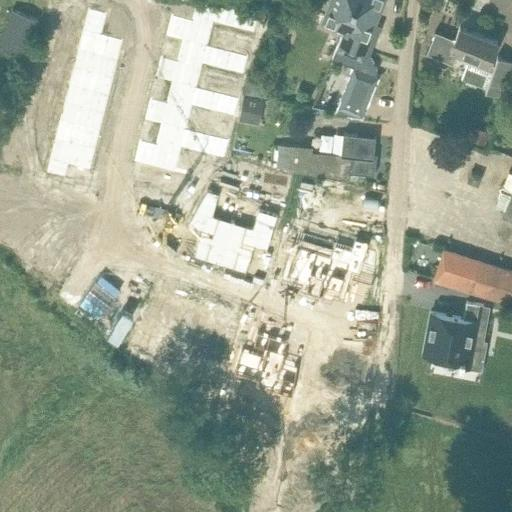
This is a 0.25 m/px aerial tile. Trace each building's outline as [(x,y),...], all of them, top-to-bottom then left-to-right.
[(332,0),(324,18),(346,27),(333,56),(353,66),(333,110),(363,117),(379,75),(376,74),(377,69),(370,54),(382,25),(373,21),(381,0),(332,0)] [(172,15),(166,36),(183,40),(207,45),(213,22),(253,32),(254,28),(256,24),(258,13),(197,3),(192,20),(172,15)] [(34,38),(41,18),(13,8),(0,43),(0,47),(26,57),(34,38)] [(89,8),(78,50),(117,60),(123,39),(101,34),(107,13),(89,8)] [(504,97),(511,70),(511,59),(502,56),(498,55),(495,63),(490,61),(498,40),(460,25),(455,38),(435,30),(427,52),(453,63),(456,57),(493,71),(487,90),(492,92),(491,92),(504,97)] [(49,30),(44,41),(52,43),(56,31),(49,30)] [(40,40),(35,52),(49,56),(52,43),(40,40)] [(161,56),(156,78),(172,82),(196,87),(202,64),(243,74),(248,56),(207,45),(183,40),(177,60),(161,56)] [(78,50),(73,68),(113,78),(117,60),(78,50)] [(38,64),(33,75),(41,78),(45,66),(38,64)] [(73,68),(69,85),(109,95),(113,78),(73,68)] [(33,75),(29,86),(37,89),(41,78),(33,75)] [(151,98),(145,119),(161,123),(186,128),(192,105),(234,116),(239,98),(196,87),(172,82),(167,102),(151,98)] [(69,85),(65,102),(104,112),(109,95),(69,85)] [(25,98),(20,109),(28,112),(32,100),(25,98)] [(65,102),(60,120),(100,130),(104,112),(65,102)] [(20,109),(16,120),(24,123),(28,112),(20,109)] [(60,120),(55,138),(95,148),(100,130),(60,120)] [(140,140),(134,161),(175,171),(181,147),(224,158),(229,140),(186,128),(161,123),(156,144),(140,140)] [(475,123),(470,136),(485,141),(490,129),(475,123)] [(343,131),(341,153),(313,150),(313,145),(290,143),(290,144),(288,166),(288,169),(350,176),(350,171),(374,173),(375,162),(373,162),(375,135),(343,131)] [(55,138),(47,172),(65,177),(68,164),(90,169),(95,148),(55,138)] [(278,143),(276,166),(288,166),(290,144),(278,143)] [(6,148),(1,160),(17,164),(20,152),(6,148)] [(0,166),(0,191),(22,197),(19,210),(24,211),(17,241),(41,247),(40,252),(62,258),(68,236),(72,237),(81,202),(44,193),(48,179),(0,166)] [(511,269),(498,265),(487,296),(511,304),(511,172),(509,171),(503,185),(500,187),(501,191),(496,205),(505,208),(503,214),(511,217),(511,269)] [(207,187),(186,224),(201,228),(193,254),(220,263),(237,205),(233,218),(213,212),(220,191),(208,187),(207,187)] [(237,205),(220,263),(246,271),(254,245),(266,248),(267,249),(278,213),(258,207),(253,225),(233,219),(238,205),(237,205)] [(293,241),(286,272),(305,278),(304,284),(323,290),(324,284),(338,288),(344,264),(378,274),(380,251),(364,247),(366,239),(351,234),(349,245),(335,241),(332,252),(293,241)] [(444,248),(434,278),(487,296),(498,265),(444,248)] [(129,323),(120,338),(135,342),(135,345),(178,358),(181,348),(180,348),(193,306),(168,298),(163,314),(146,308),(140,326),(129,323)] [(443,362),(464,366),(483,370),(488,339),(477,337),(484,304),(467,300),(464,317),(431,311),(424,352),(444,356),(443,362)] [(193,306),(180,348),(181,348),(224,362),(230,342),(211,336),(218,314),(193,306)] [(287,338),(256,330),(251,349),(242,347),(235,373),(259,379),(257,385),(290,394),(298,363),(284,359),(286,351),(284,350),(287,338)] [(355,403),(365,371),(366,370),(364,369),(364,370),(353,366),(356,355),(342,351),(343,347),(341,347),(340,351),(333,348),(328,364),(305,357),(302,367),(297,393),(296,395),(309,399),(306,407),(311,408),(311,409),(324,413),(324,412),(337,416),(341,404),(343,399),(355,403)]
